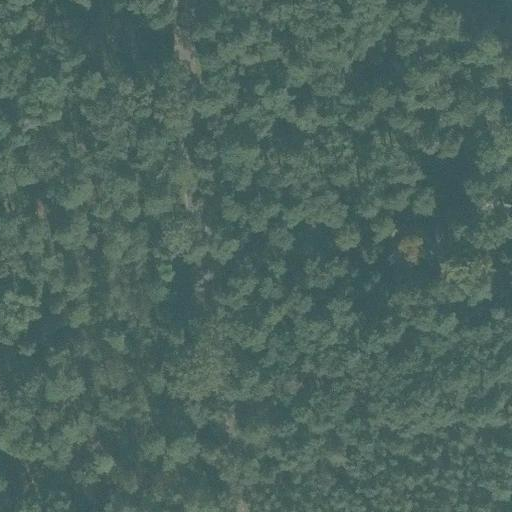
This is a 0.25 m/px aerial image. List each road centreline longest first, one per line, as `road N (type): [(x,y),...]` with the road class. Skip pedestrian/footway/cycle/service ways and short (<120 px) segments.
road 1 (tertiary): [(248,511),(208,279),(184,0)]
road 2 (track): [(55,0),(0,128)]
